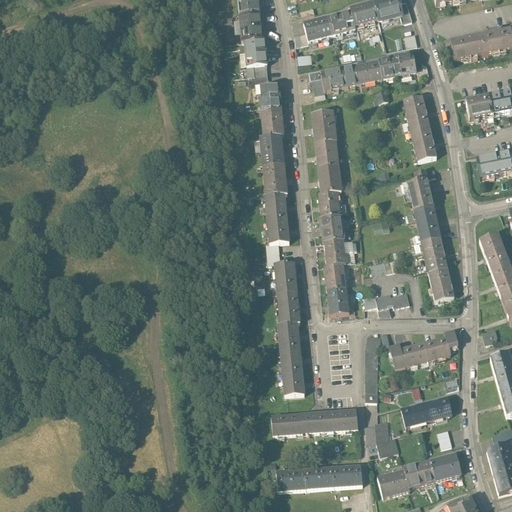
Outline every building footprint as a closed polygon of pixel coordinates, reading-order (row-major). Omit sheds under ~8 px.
[(238,0),(240,18),(260,17),(258,0),(238,0)] [(396,0),(394,0),(373,6),(378,24),(399,18),(401,17),(398,9),(396,0)] [(458,0),(434,0),(436,9),(459,4),(458,0)] [(373,6),(349,12),(350,15),(354,30),(378,24),(373,6)] [(406,6),(398,9),(401,17),(399,18),(402,27),(411,24),(406,6)] [(311,12),(299,16),(300,20),(313,17),(311,12)] [(354,30),(350,15),(327,21),(332,39),(355,32),(354,30)] [(260,17),(240,18),(242,44),(245,44),(253,43),(253,40),(261,40),(260,17)] [(327,21),(304,28),(306,36),(308,45),(332,39),(327,21)] [(497,35),(489,36),(490,39),(481,41),(485,59),(511,53),(511,40),(511,35),(497,38),(497,35)] [(308,45),(306,36),(295,39),(296,49),(309,46),(308,45)] [(403,39),(406,51),(419,47),(416,36),(403,39)] [(253,43),(245,44),(247,70),(248,70),(266,69),(267,69),(264,40),(261,40),(253,40),(253,43)] [(481,41),(451,47),(455,65),(485,59),(481,41)] [(310,56),(296,57),(297,66),(310,65),(310,56)] [(411,56),(378,63),(382,83),(415,76),(411,56)] [(378,63),(354,68),(358,88),(382,83),(378,63)] [(354,68),(321,74),(322,81),(325,95),(358,88),(354,68)] [(266,69),(248,70),(249,81),(254,80),(267,79),(266,69)] [(322,81),(321,74),(308,77),(309,83),(311,83),(322,81)] [(267,79),(254,80),(255,89),(259,88),(268,87),(267,79)] [(322,81),(311,83),(315,102),(326,100),(325,95),(322,81)] [(268,87),(259,88),(261,114),(281,112),(279,86),(268,87)] [(378,106),(389,104),(386,94),(376,96),(378,106)] [(511,97),(489,102),(493,119),(511,115),(511,97)] [(421,101),(403,105),(410,136),(429,132),(421,101)] [(489,102),(466,107),(470,124),(493,119),(489,102)] [(281,112),(261,114),(264,141),(281,140),(284,140),(281,112)] [(332,115),(311,118),(315,147),(334,145),(336,145),(332,115)] [(429,132),(410,136),(418,167),(436,162),(429,132)] [(264,141),(260,142),(263,171),(284,169),(281,140),(264,141)] [(334,145),(315,147),(318,172),(337,170),(334,145)] [(511,168),(510,161),(510,158),(477,165),(481,183),(511,176),(511,168)] [(284,169),(263,171),(266,201),(284,199),(287,199),(284,169)] [(337,170),(318,172),(321,197),(338,195),(340,194),(337,170)] [(434,173),(414,177),(416,185),(426,183),(436,180),(434,173)] [(416,185),(400,189),(402,197),(409,196),(414,217),(433,212),(426,183),(416,185)] [(321,197),(318,197),(321,222),(341,220),(338,195),(321,197)] [(284,199),(264,201),(267,225),(286,223),(284,199)] [(433,212),(414,217),(421,247),(440,243),(433,212)] [(341,220),(321,222),(324,246),(343,244),(341,220)] [(286,223),(267,225),(269,249),(279,248),(289,247),(286,223)] [(373,228),(373,236),(388,235),(387,227),(373,228)] [(497,238),(479,245),(490,275),(508,268),(497,238)] [(440,243),(421,247),(428,278),(447,273),(440,243)] [(343,244),(324,246),(327,270),(343,268),(346,268),(343,244)] [(269,249),(265,249),(268,270),(273,270),(281,269),(279,248),(269,249)] [(384,266),(386,276),(387,278),(398,275),(395,263),(384,266)] [(384,266),(370,270),(372,279),(386,276),(384,266)] [(281,269),(273,270),(276,298),(297,296),(294,268),(281,269)] [(327,270),(324,270),(327,294),(346,292),(343,268),(327,270)] [(511,277),(508,268),(490,275),(501,302),(511,297),(511,277)] [(447,273),(428,278),(435,307),(454,302),(447,273)] [(346,292),(327,294),(330,319),(349,317),(348,316),(354,315),(353,303),(347,304),(346,292)] [(297,296),(276,298),(279,329),(297,327),(300,327),(297,296)] [(406,297),(391,300),(393,309),(394,312),(409,309),(406,297)] [(511,297),(501,302),(511,331),(511,330),(511,297)] [(375,298),(364,300),(364,305),(364,313),(377,310),(375,301),(375,298)] [(390,298),(375,301),(377,310),(378,313),(393,309),(391,300),(390,298)] [(279,329),(277,329),(280,353),(299,351),(297,327),(279,329)] [(447,341),(422,348),(427,366),(451,360),(449,353),(458,351),(453,334),(445,336),(447,341)] [(494,334),(483,337),(486,349),(493,348),(492,342),(496,341),(494,334)] [(422,348),(401,354),(400,350),(390,353),(396,375),(427,366),(422,348)] [(299,351),(280,353),(282,378),(302,376),(299,351)] [(367,353),(365,353),(365,369),(377,369),(377,353),(367,353)] [(511,389),(511,368),(509,357),(490,362),(499,393),(511,389)] [(377,375),(365,375),(365,386),(377,386),(377,375)] [(302,376),(282,378),(284,402),(304,400),(302,376)] [(377,386),(365,386),(365,397),(377,396),(377,386)] [(511,389),(499,393),(507,421),(511,419),(511,389)] [(377,396),(365,397),(365,406),(377,406),(377,396)] [(447,402),(424,408),(429,426),(452,420),(447,402)] [(424,408),(401,414),(405,432),(429,426),(424,408)] [(357,433),(355,414),(327,417),(329,436),(357,433)] [(329,436),(327,417),(299,420),(301,439),(329,436)] [(301,439),(299,420),(272,422),(273,442),(301,439)] [(386,425),(374,426),(376,446),(388,443),(386,425)] [(511,431),(490,440),(492,450),(509,446),(510,449),(511,446),(511,431)] [(452,449),(448,434),(437,437),(441,452),(452,449)] [(388,443),(376,446),(380,461),(399,456),(395,441),(388,443)] [(492,450),(484,453),(488,469),(511,462),(511,458),(510,449),(509,446),(492,450)] [(456,457),(429,465),(435,485),(461,478),(456,457)] [(511,462),(488,469),(492,484),(511,479),(511,462)] [(429,465),(403,472),(404,474),(409,492),(435,485),(429,465)] [(362,489),(360,469),(332,472),(334,492),(362,489)] [(334,492),(332,472),(304,475),(306,494),(334,492)] [(404,474),(377,481),(383,501),(409,494),(409,492),(404,474)] [(306,494),(304,475),(276,478),(278,497),(306,494)] [(511,479),(492,484),(496,500),(511,495),(511,479)] [(474,511),(468,500),(447,510),(447,511),(474,511)]
